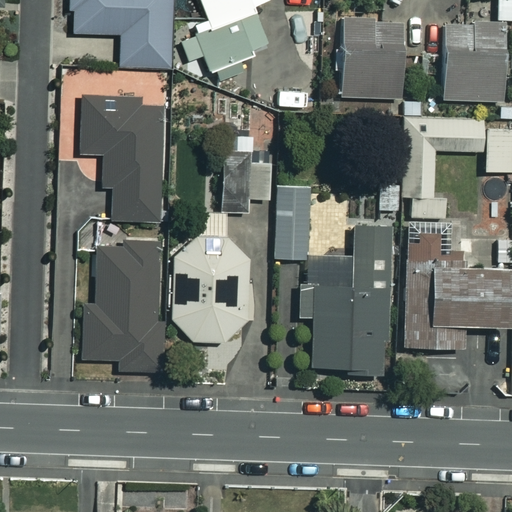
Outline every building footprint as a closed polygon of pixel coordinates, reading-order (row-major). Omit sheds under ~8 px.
[(167,66),(167,0),(68,0),(68,33),(117,33),(117,66),(167,66)] [(250,4),(260,0),(197,0),(204,19),(250,4)] [(511,20),(511,0),(493,0),(494,20),(511,20)] [(250,4),(204,19),(188,25),(192,37),(177,42),(183,58),(199,52),(209,80),(240,70),(235,56),(265,46),(252,10),(250,4)] [(405,23),(348,21),(345,99),(402,101),(405,23)] [(506,24),(447,23),(446,99),(504,100),(506,24)] [(169,99),(89,97),(87,154),(110,155),(109,187),(120,187),(119,219),(166,220),(169,99)] [(511,101),(499,102),(499,119),(511,118),(511,101)] [(405,196),(430,197),(431,150),(475,151),(476,122),(400,120),(398,196),(405,196)] [(511,127),(479,127),(479,171),(511,171),(511,127)] [(248,135),(231,136),(231,152),(216,153),(216,214),(244,213),(244,199),(267,198),(266,161),(248,161),(248,135)] [(394,210),(394,176),(374,176),(374,210),(394,210)] [(304,188),(272,188),(272,258),(305,258),(304,188)] [(430,197),(405,196),(405,217),(444,218),(445,198),(430,197)] [(195,218),(195,232),(167,254),(166,319),(187,342),(219,342),(244,319),(245,255),(222,232),(216,232),(215,218),(195,218)] [(390,226),(347,226),(346,262),(305,262),(305,283),(294,283),(294,317),(307,317),(307,367),(338,368),(338,373),(381,373),(382,285),(389,285),(390,226)] [(153,322),(154,247),(93,246),(93,303),(80,303),(80,359),(114,359),(114,370),(157,370),(158,322),(153,322)] [(500,269),(398,271),(399,348),(459,348),(458,327),(501,326),(500,269)]
